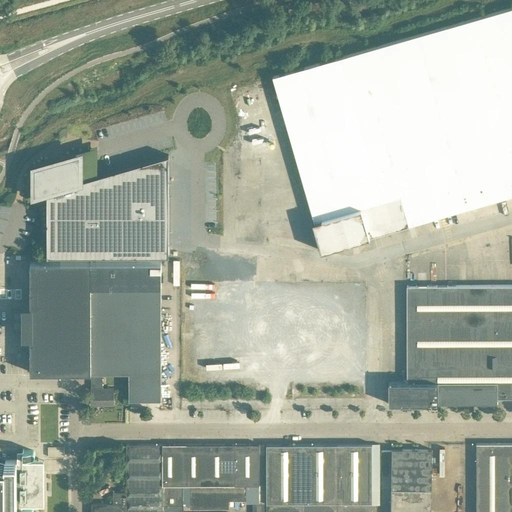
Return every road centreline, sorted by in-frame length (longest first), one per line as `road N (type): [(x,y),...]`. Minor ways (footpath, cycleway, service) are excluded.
road 1 (unclassified): [(76,511),(74,447),(99,432),(511,427)]
road 2 (primary): [(79,36),(197,0)]
